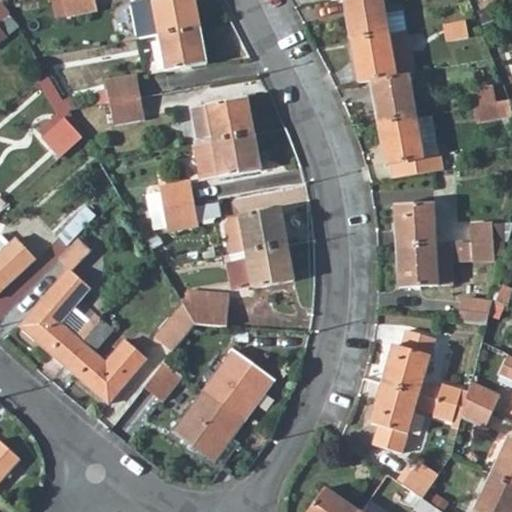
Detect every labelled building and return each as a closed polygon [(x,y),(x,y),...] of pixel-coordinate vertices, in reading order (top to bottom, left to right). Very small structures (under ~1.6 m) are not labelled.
[(95,0),(62,0),(66,17),(97,11),(95,0)] [(202,28),(196,0),(155,0),(156,3),(141,6),(147,39),(162,36),(202,28)] [(404,9),(385,11),(383,0),(343,0),(351,39),(407,29),(404,9)] [(447,41),(468,37),(464,18),(443,22),(447,41)] [(0,40),(9,33),(1,22),(0,23),(0,40)] [(162,36),(168,71),(209,64),(202,28),(162,36)] [(407,29),(351,39),(359,82),(372,80),(408,73),(415,71),(407,29)] [(372,80),(379,121),(415,115),(408,73),(372,80)] [(110,104),(142,98),(138,78),(106,83),(110,104)] [(492,86),(471,90),(474,105),(494,101),(492,86)] [(114,126),(146,121),(142,98),(110,104),(114,126)] [(511,109),(510,98),(494,101),(497,116),(511,113),(511,109)] [(255,135),(248,99),(196,108),(201,135),(214,133),(216,142),(255,135)] [(476,120),(497,116),(494,101),(474,105),(476,120)] [(432,151),(436,172),(444,170),(433,112),(426,113),(430,140),(420,142),(422,153),(432,151)] [(379,121),(386,165),(391,164),(393,179),(436,172),(432,151),(422,153),(420,142),(430,140),(426,113),(415,115),(379,121)] [(66,154),(84,138),(74,120),(53,140),(66,154)] [(197,146),(202,176),(222,172),(223,177),(262,170),(255,135),(216,142),(197,146)] [(165,211),(196,205),(192,185),(162,191),(165,211)] [(169,233),(199,227),(196,205),(165,211),(169,233)] [(437,245),(434,207),(398,210),(400,247),(437,245)] [(288,245),(281,209),(242,216),(243,219),(249,253),(288,245)] [(249,253),(243,219),(227,222),(233,256),(249,253)] [(470,225),(471,243),(504,241),(503,222),(470,225)] [(0,295),(37,262),(18,240),(15,242),(3,229),(0,232),(0,295)] [(437,245),(400,247),(403,292),(456,287),(453,258),(472,256),(472,261),(495,259),(495,255),(506,254),(510,240),(504,241),(471,243),(437,245)] [(60,261),(69,270),(19,327),(65,367),(104,323),(108,319),(96,309),(73,334),(61,323),(91,290),(73,273),(90,254),(78,242),(60,261)] [(288,245),(249,253),(233,256),(240,291),(255,288),(256,289),(264,288),(295,282),(288,245)] [(511,291),(502,286),(495,302),(511,309),(511,291)] [(177,293),(183,303),(230,306),(231,296),(177,293)] [(230,306),(183,303),(184,305),(196,326),(228,328),(230,306)] [(462,323),(487,325),(492,305),(464,303),(462,323)] [(173,355),(196,326),(184,305),(155,341),(173,355)] [(95,353),(113,332),(104,323),(65,367),(110,405),(148,361),(127,342),(107,364),(95,353)] [(468,394),(438,386),(437,392),(422,387),(436,341),(407,332),(403,349),(394,347),(383,387),(464,409),(467,399),(468,394)] [(275,382),(235,352),(204,393),(244,423),(275,382)] [(146,388),(164,401),(183,377),(165,364),(146,388)] [(485,408),(491,395),(471,385),(468,394),(467,399),(485,408)] [(383,387),(372,427),(381,429),(376,448),(405,456),(417,406),(433,410),(431,416),(450,422),(452,413),(463,416),(463,414),(464,409),(383,387)] [(174,433),(214,464),(244,423),(204,393),(174,433)] [(478,422),(485,408),(467,399),(464,409),(463,414),(478,422)] [(511,437),(493,475),(511,483),(511,437)] [(0,442),(0,441),(0,485),(22,461),(0,442)] [(404,489),(422,501),(438,477),(421,466),(415,475),(414,474),(404,489)] [(476,511),(511,511),(511,483),(493,475),(476,511)] [(353,511),(325,493),(311,511),(353,511)] [(362,511),(386,511),(370,501),(362,511)]
